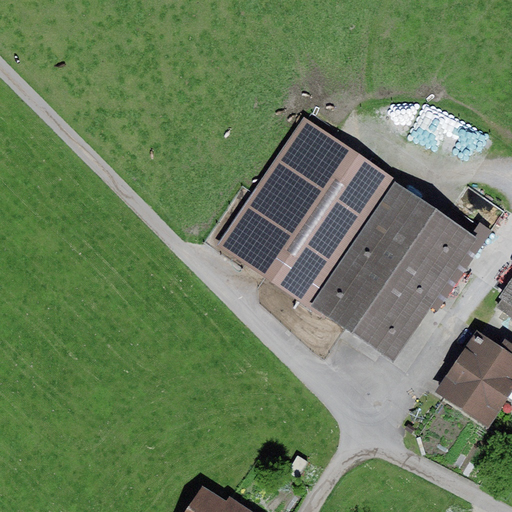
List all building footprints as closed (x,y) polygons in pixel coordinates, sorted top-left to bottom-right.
[(305,117),(217,245),(305,305),(392,177),(305,117)] [(478,236),(395,180),(311,302),(394,358),(478,236)] [(511,278),(500,297),(511,305),(511,278)] [(500,344),(479,329),(436,390),(488,427),(511,392),(511,342),(505,337),(500,344)] [(228,500),(203,484),(184,511),(253,511),(230,496),(228,500)]
